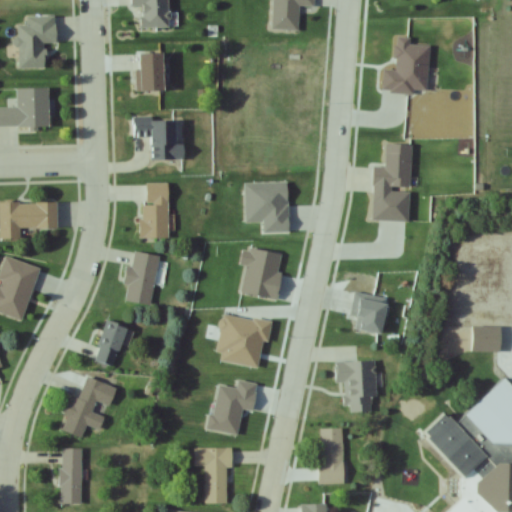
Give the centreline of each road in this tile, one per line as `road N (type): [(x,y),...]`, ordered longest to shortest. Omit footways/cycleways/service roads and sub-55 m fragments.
road 1 (residential): [(4,511),(5,448),(21,393),(89,240),(86,0)]
road 2 (residential): [(263,511),(327,197),(341,0)]
